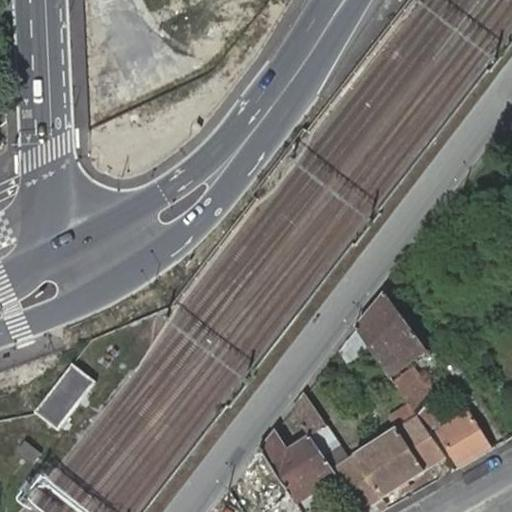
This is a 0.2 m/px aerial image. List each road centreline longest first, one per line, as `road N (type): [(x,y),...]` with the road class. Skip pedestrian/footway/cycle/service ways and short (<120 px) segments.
road 1 (tertiary): [(511,95),(193,511)]
road 2 (primary): [(0,333),(135,275),(187,232),(247,164),(359,0)]
road 3 (primary): [(326,0),(221,146),(162,193),(82,234)]
road 4 (secondary): [(82,234),(46,150),(38,0)]
